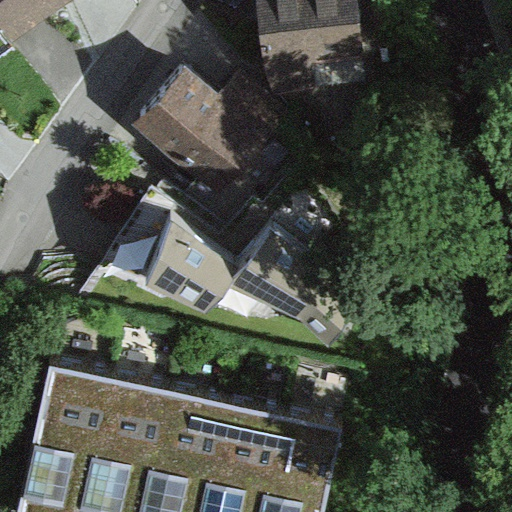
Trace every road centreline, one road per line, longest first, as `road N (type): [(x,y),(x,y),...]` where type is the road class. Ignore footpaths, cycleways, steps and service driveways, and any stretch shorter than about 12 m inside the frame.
road 1 (tertiary): [(460,0),(488,119),(488,402),(458,511)]
road 2 (residential): [(170,0),(105,98),(35,180),(0,255)]
